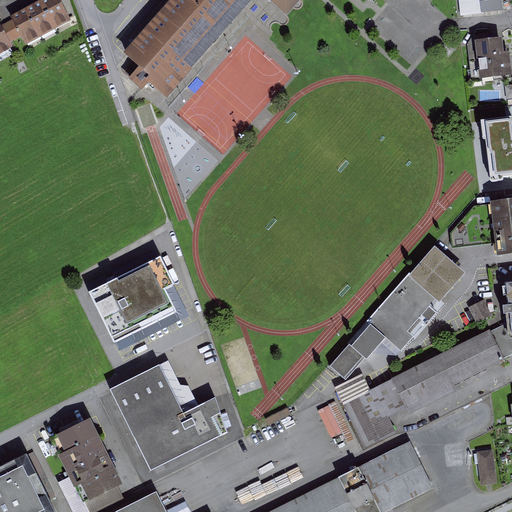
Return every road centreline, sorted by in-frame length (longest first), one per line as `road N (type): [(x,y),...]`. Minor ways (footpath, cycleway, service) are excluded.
road 1 (residential): [(191,343),(0,438)]
road 2 (residential): [(135,121),(85,0)]
